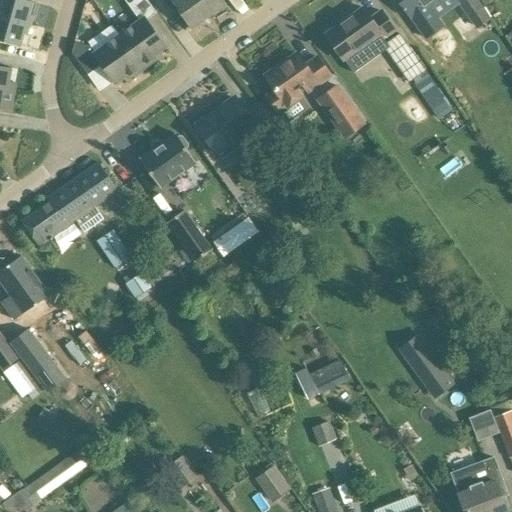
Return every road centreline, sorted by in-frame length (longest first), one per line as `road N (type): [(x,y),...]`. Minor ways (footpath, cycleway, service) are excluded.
road 1 (residential): [(74,157),(292,0)]
road 2 (residential): [(74,157),(51,95),(68,0)]
